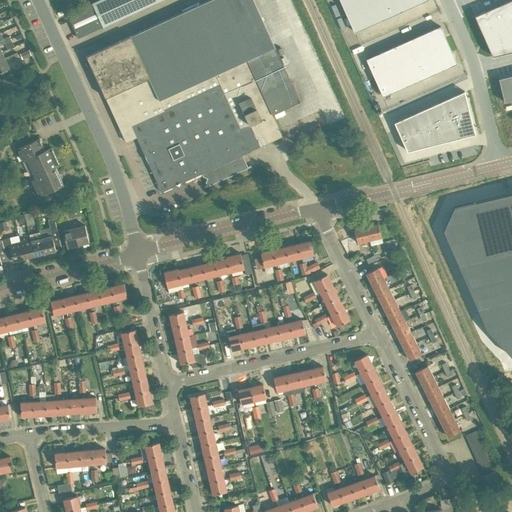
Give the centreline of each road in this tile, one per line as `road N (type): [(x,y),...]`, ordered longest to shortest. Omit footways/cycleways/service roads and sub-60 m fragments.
road 1 (residential): [(137,252),(109,156),(38,0)]
road 2 (residential): [(168,382),(377,334)]
road 3 (residential): [(399,500),(438,484),(443,470),(377,334)]
road 4 (unclassified): [(316,208),(499,166)]
road 5 (unclassified): [(137,252),(316,208)]
road 6 (unclassified): [(499,166),(474,62),(447,0)]
road 7 (residential): [(26,434),(174,420)]
road 8 (unclassified): [(0,287),(137,252)]
road 9 (residential): [(377,334),(316,208)]
road 10 (residential): [(168,382),(137,252)]
